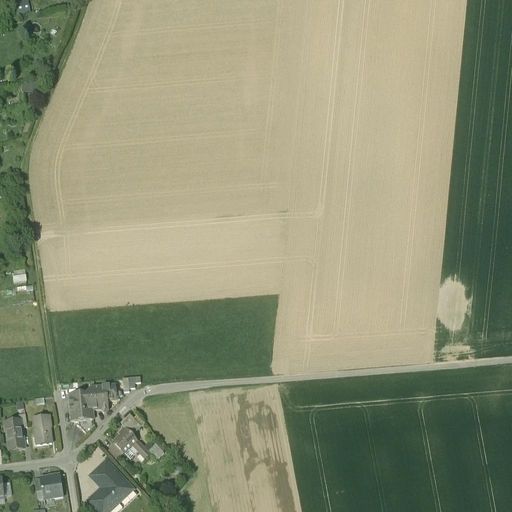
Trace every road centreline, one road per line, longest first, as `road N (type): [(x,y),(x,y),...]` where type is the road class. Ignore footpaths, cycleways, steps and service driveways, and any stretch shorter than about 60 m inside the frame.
road 1 (track): [(88,0),(25,170),(53,372)]
road 2 (unclassified): [(144,389),(511,368)]
